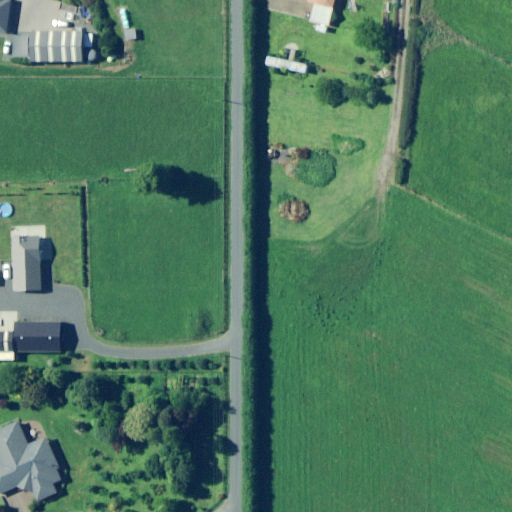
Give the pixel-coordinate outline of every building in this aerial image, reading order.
[(0,0),(0,26),(7,28),(11,0),(0,0)] [(310,0),(310,2),(316,4),(311,21),(331,27),(338,0),(310,0)] [(82,30),(33,31),(34,61),(82,61),(82,30)] [(308,74),(310,65),(293,62),(295,49),(288,48),(285,60),(270,57),(269,65),(308,74)] [(40,291),(38,237),(12,238),(14,292),(40,291)] [(61,323),(16,323),(16,352),(61,352),(61,323)] [(13,331),(0,331),(0,351),(13,351),(13,331)] [(19,423),(0,430),(0,463),(0,465),(0,494),(17,488),(31,483),(38,501),(56,494),(52,484),(62,480),(46,437),(27,444),(19,423)]
